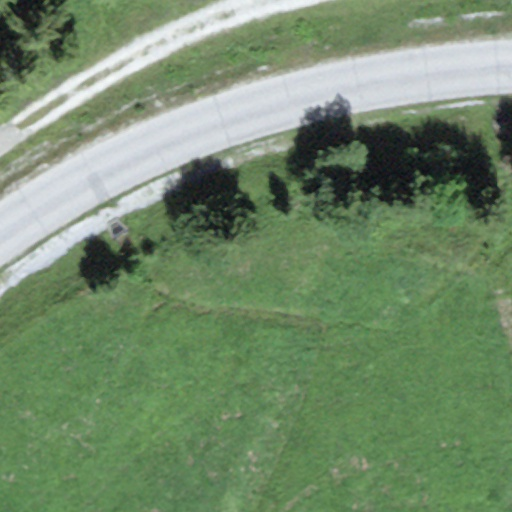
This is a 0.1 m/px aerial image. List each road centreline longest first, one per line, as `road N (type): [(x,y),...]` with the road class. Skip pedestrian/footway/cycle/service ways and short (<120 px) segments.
road 1 (unclassified): [(0,230),(126,157),(259,114),(417,75),(511,70)]
road 2 (track): [(259,0),(220,10),(131,58),(0,141)]
